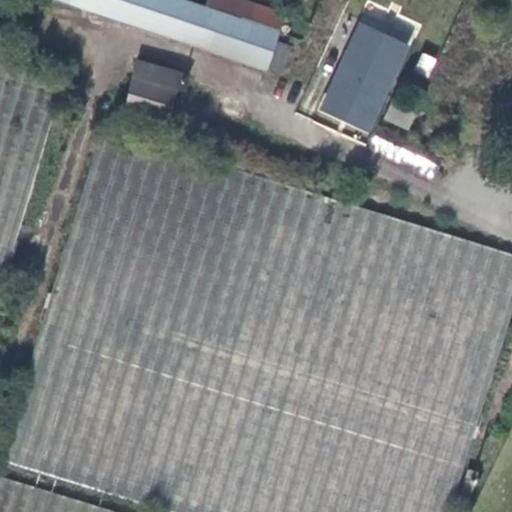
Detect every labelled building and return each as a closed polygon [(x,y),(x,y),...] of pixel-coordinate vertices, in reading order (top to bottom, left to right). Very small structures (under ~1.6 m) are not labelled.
[(180,0),(57,0),(260,71),(276,32),(180,0)] [(365,133),(415,28),(363,3),(312,108),(365,133)] [(415,70),(428,76),(436,58),(422,52),(415,70)] [(174,90),(132,79),(123,111),(164,122),(174,90)] [(192,105),(185,101),(178,103),(173,108),(171,115),(174,121),(180,125),(187,125),(193,119),(194,112),(192,105)] [(413,114),(390,105),(383,118),(405,129),(413,114)] [(380,128),(369,151),(431,181),(442,155),(380,128)] [(479,470),(478,467),(475,467),(472,467),(471,470),(471,472),(472,474),(475,475),(477,475),(479,472),(479,470)] [(109,511),(29,489),(23,496),(3,480),(0,491),(0,511),(109,511)] [(466,501),(474,485),(464,480),(456,496),(466,501)]
